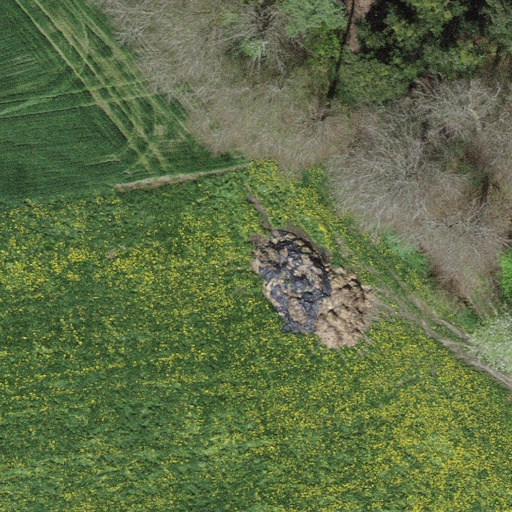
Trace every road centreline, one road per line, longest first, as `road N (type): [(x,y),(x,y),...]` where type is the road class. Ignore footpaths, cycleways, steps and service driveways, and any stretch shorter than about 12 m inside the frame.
road 1 (track): [(190,0),(373,201)]
road 2 (track): [(373,201),(511,369)]
road 3 (track): [(366,0),(343,93),(373,201)]
road 4 (track): [(373,201),(511,181)]
